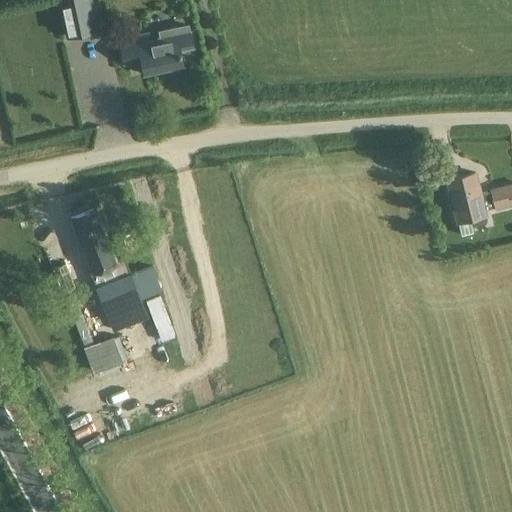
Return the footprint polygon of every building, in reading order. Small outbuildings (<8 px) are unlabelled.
[(59,0),(68,37),(93,31),(86,0),(59,0)] [(142,59),(145,74),(183,66),(180,51),(194,48),(188,23),(157,30),(159,39),(150,40),(148,33),(120,39),(125,63),(142,59)] [(474,225),(479,226),(482,225),(485,223),(486,219),(486,215),(486,214),(485,209),(494,207),(494,209),(511,204),(511,183),(489,189),(490,191),(481,193),(476,172),(447,179),(458,222),(470,219),(470,221),(471,224),(474,225)] [(91,271),(114,331),(147,318),(124,258),(116,261),(96,209),(72,218),(92,270),(91,271)] [(122,251),(146,241),(140,226),(116,236),(122,251)] [(76,288),(65,262),(52,268),(63,294),(76,288)] [(65,298),(84,348),(94,344),(75,294),(65,298)]
